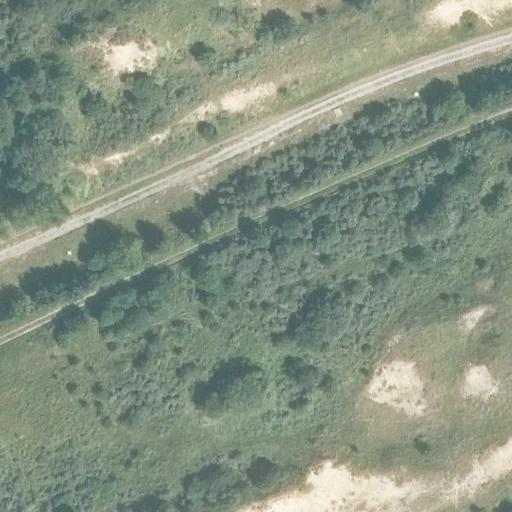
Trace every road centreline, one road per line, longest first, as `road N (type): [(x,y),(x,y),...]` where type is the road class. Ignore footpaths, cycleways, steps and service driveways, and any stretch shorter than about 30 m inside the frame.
road 1 (track): [(0,339),(511,116)]
road 2 (track): [(0,252),(321,103),(511,40)]
